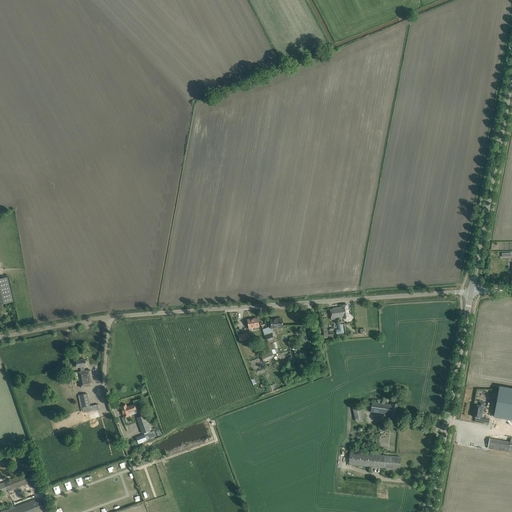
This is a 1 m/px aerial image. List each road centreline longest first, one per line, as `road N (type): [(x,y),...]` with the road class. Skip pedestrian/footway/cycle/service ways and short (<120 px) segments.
road 1 (unclassified): [(109,317),(471,291)]
road 2 (unclassified): [(429,511),(471,291)]
road 3 (unclassified): [(471,291),(511,74)]
